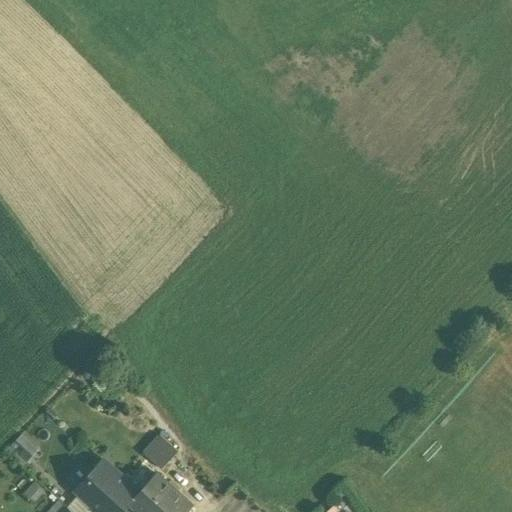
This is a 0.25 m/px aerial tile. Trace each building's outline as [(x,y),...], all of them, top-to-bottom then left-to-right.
[(6,449),(25,463),(38,445),(19,431),(6,449)] [(161,434),(144,453),(162,469),(179,451),(161,434)] [(139,492),(105,461),(78,490),(96,506),(102,511),(120,511),(130,502),(139,492)] [(187,511),(194,506),(157,472),(139,492),(130,502),(141,511),(187,511)] [(37,499),(43,488),(31,481),(25,493),(37,499)]
